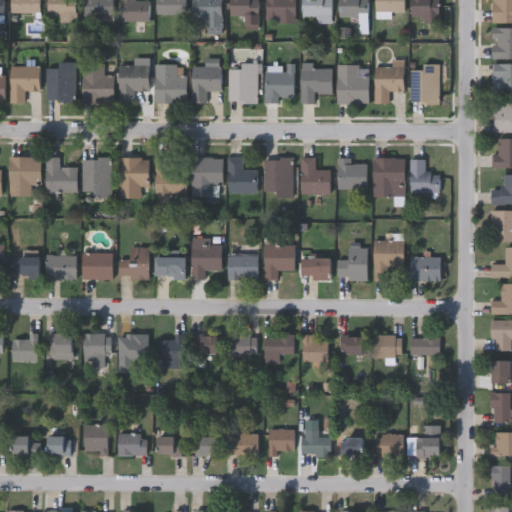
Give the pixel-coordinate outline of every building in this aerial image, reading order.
[(38,0),(38,11),(9,11),(9,0),(38,0)] [(46,15),(46,0),(75,0),(75,15),(46,15)] [(83,0),(112,0),(112,15),(83,15),(83,0)] [(148,0),(148,20),(118,19),(118,0),(148,0)] [(185,0),(185,13),(155,13),(155,0),(185,0)] [(221,0),(221,25),(204,26),(204,16),(191,17),(190,0),(221,0)] [(258,0),(258,20),(243,20),(243,15),(229,15),(229,0),(258,0)] [(294,0),(294,21),(264,21),(264,0),(294,0)] [(330,0),(330,21),(314,21),(314,15),(300,15),(300,0),(330,0)] [(337,15),(337,0),(366,0),(366,31),(357,31),(357,15),(337,15)] [(403,0),(403,10),(390,10),(390,16),(374,16),(374,0),(403,0)] [(438,0),(438,15),(410,15),(410,0),(438,0)] [(511,0),(511,21),(492,21),(492,0),(511,0)] [(511,57),(490,57),(490,27),(511,27),(511,57)] [(191,65),(204,65),(204,58),(221,58),(220,89),(205,89),(204,102),(190,102),(191,65)] [(374,66),(390,66),(390,58),(403,58),(403,90),(388,90),(388,102),(374,102),(374,66)] [(45,66),(58,66),(58,61),(73,61),(73,100),(45,100),(45,66)] [(82,102),(82,62),(103,62),(103,74),(114,74),(114,102),(82,102)] [(227,101),(227,68),(240,68),(240,62),(255,62),(255,101),(227,101)] [(490,62),(511,62),(511,93),(490,93),(490,62)] [(154,102),(154,63),(177,63),(177,73),(185,73),(185,102),(154,102)] [(438,63),(438,101),(409,101),(409,68),(422,68),(422,63),(438,63)] [(148,89),(132,89),(132,101),(119,101),(119,64),(148,64),(148,89)] [(367,64),(367,103),(336,103),(336,64),(367,64)] [(40,65),(40,89),(24,89),(24,101),(10,101),(10,65),(40,65)] [(300,102),(300,68),(331,68),(331,93),(314,93),(314,102),(300,102)] [(293,97),(278,97),(278,101),(263,101),(263,70),(293,70),(293,97)] [(511,130),(492,130),(492,101),(511,101),(511,130)] [(511,167),(491,167),(491,152),(496,152),(496,137),(511,137),(511,167)] [(31,185),(31,194),(9,194),(9,155),(40,155),(40,185),(31,185)] [(153,214),(154,155),(170,155),(170,167),(186,167),(185,196),(169,196),(169,214),(153,214)] [(257,191),(227,191),(227,155),(241,155),(241,168),(257,168),(257,191)] [(76,191),(45,191),(45,156),(76,156),(76,191)] [(139,196),(117,196),(117,156),(147,156),(147,185),(139,185),(139,196)] [(212,184),(212,196),(191,196),(191,156),(222,156),(222,184),(212,184)] [(300,192),(300,156),(314,156),(314,169),(329,169),(329,192),(300,192)] [(81,190),(81,157),(109,157),(109,196),(93,196),(93,190),(81,190)] [(263,190),(263,157),(293,157),(293,196),(276,196),(276,190),(263,190)] [(367,188),(336,188),(336,157),(351,157),(351,162),(367,162),(367,188)] [(403,157),(403,196),(372,196),(372,157),(403,157)] [(408,192),(408,158),(424,158),(424,171),(438,171),(438,192),(408,192)] [(491,188),(502,188),(502,173),(511,173),(511,203),(491,203),(491,188)] [(511,239),(492,239),(492,210),(511,210),(511,239)] [(221,268),(204,268),(204,278),(191,278),(191,237),(210,237),(210,242),(221,242),(221,268)] [(404,266),(386,266),(386,278),(373,278),(373,239),(404,239),(404,266)] [(228,278),(228,242),(258,243),(257,278),(228,278)] [(263,278),(263,243),(295,243),(295,268),(276,268),(276,278),(263,278)] [(504,263),(504,245),(511,245),(511,276),(490,276),(490,263),(504,263)] [(149,276),(119,276),(119,258),(130,258),(130,246),(149,246),(149,276)] [(367,246),(367,278),(337,278),(337,258),(347,258),(347,246),(367,246)] [(112,251),(112,278),(82,278),(82,251),(112,251)] [(46,254),(76,254),(76,278),(46,278),(46,254)] [(9,255),(40,255),(40,276),(9,276),(9,255)] [(155,276),(155,256),(185,256),(185,276),(155,276)] [(331,256),(331,277),(300,277),(300,256),(331,256)] [(440,279),(410,279),(410,256),(440,256),(440,279)] [(511,313),(490,313),(490,299),(500,299),(500,283),(511,283),(511,313)] [(510,349),(491,349),(491,319),(511,319),(511,338),(510,338),(510,349)] [(11,360),(11,338),(28,338),(28,332),(37,332),(37,360),(11,360)] [(48,358),(48,332),(73,332),(73,358),(48,358)] [(110,357),(83,357),(83,332),(111,333),(110,357)] [(156,339),(172,339),(172,333),(183,333),(183,359),(156,359),(156,339)] [(277,362),(262,361),(263,333),(292,334),(292,353),(278,352),(277,362)] [(147,334),(147,359),(119,359),(119,334),(147,334)] [(199,334),(218,334),(218,353),(199,353),(199,334)] [(227,334),(255,334),(255,355),(227,355),(227,334)] [(328,361),(301,361),(301,334),(310,334),(310,339),(328,339),(328,361)] [(364,334),(364,353),(339,353),(339,334),(364,334)] [(372,357),(372,334),(400,334),(400,357),(372,357)] [(410,336),(440,336),(440,353),(410,353),(410,336)] [(510,381),(490,381),(490,359),(510,359),(510,381)] [(509,421),(490,421),(490,392),(508,391),(509,421)] [(108,425),(108,454),(83,454),(83,425),(108,425)] [(330,437),(330,454),(300,453),(301,428),(317,428),(316,436),(330,437)] [(293,452),(268,452),(268,429),(293,429),(293,452)] [(511,431),(511,455),(489,455),(489,446),(493,446),(493,431),(511,431)] [(117,454),(117,433),(145,433),(145,454),(117,454)] [(229,455),(229,433),(257,433),(257,455),(229,455)] [(402,433),(402,455),(375,455),(375,433),(402,433)] [(39,454),(13,453),(13,435),(39,435),(39,454)] [(48,454),(48,435),(70,435),(70,454),(48,454)] [(179,455),(157,455),(157,435),(179,435),(179,455)] [(218,436),(218,454),(194,454),(194,436),(218,436)] [(363,455),(336,455),(336,436),(363,436),(363,455)] [(441,455),(416,455),(416,436),(441,436),(441,455)] [(509,464),(509,495),(490,495),(490,464),(509,464)]
